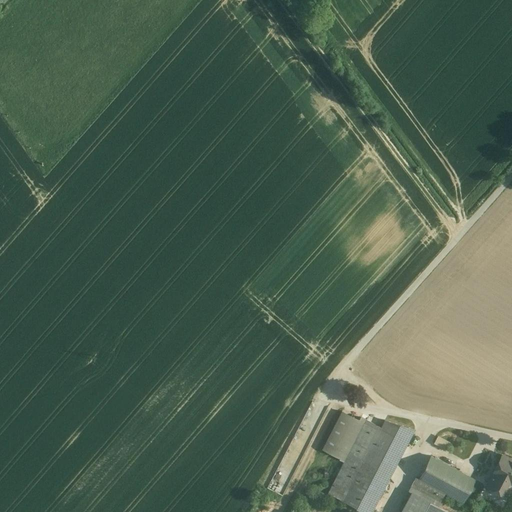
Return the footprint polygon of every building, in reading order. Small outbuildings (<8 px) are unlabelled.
[(344,463),(366,420),(361,418),(339,460),(344,463)] [(380,430),(381,428),(366,420),(344,463),(328,494),(363,511),(372,511),(381,494),(354,480),(364,460),(380,430)] [(380,430),(407,444),(415,430),(385,420),(381,428),(380,430)] [(392,474),(407,444),(380,430),(364,460),(392,474)] [(439,435),(434,443),(445,448),(449,441),(439,435)] [(487,487),(506,496),(511,484),(511,460),(502,455),(492,475),(493,476),(487,487)] [(475,480),(430,456),(418,479),(444,493),(463,503),(475,480)] [(392,474),(364,460),(354,480),(381,494),(392,474)] [(444,493),(418,479),(412,493),(425,499),(437,506),(444,493)] [(401,511),(417,511),(425,499),(412,493),(401,511)] [(448,511),(437,506),(425,499),(417,511),(448,511)]
